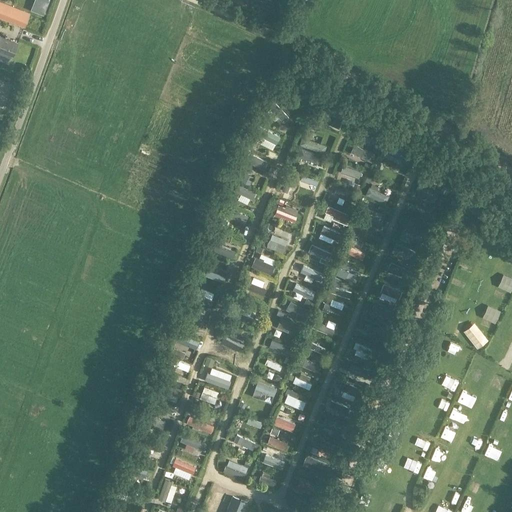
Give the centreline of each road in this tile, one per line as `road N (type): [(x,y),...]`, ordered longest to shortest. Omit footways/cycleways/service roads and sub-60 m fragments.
road 1 (track): [(200,0),(285,36),(511,173)]
road 2 (unclassified): [(0,169),(62,0)]
